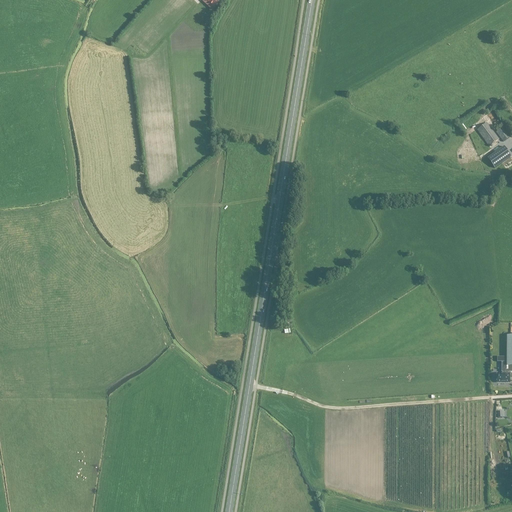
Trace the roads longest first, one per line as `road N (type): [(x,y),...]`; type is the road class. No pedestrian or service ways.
road 1 (primary): [(228,511),(311,0)]
road 2 (track): [(249,386),(334,408),(511,396)]
